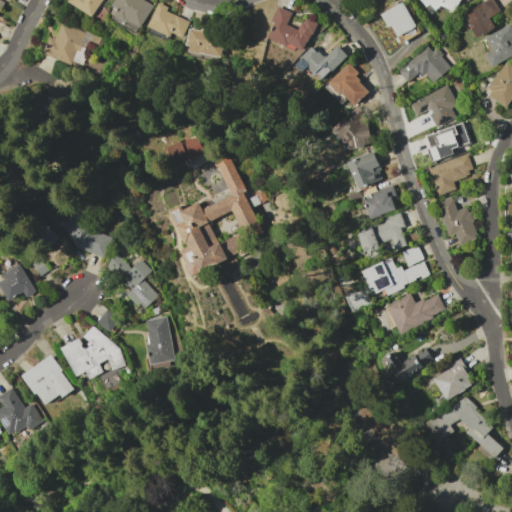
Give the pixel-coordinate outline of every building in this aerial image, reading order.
[(101,0),(91,16),(67,0),(101,0)] [(114,0),(142,0),(152,6),(137,30),(112,15),(116,10),(110,7),(114,0)] [(459,0),(454,12),(440,6),(431,14),(419,0),(459,0)] [(464,15),(486,0),(492,0),(498,8),(492,12),(499,24),(478,37),(464,15)] [(401,1),(414,25),(395,36),(381,12),(401,1)] [(157,2),(168,7),(166,11),(190,22),(184,37),(170,32),(169,35),(147,26),(157,2)] [(278,7),(292,13),(288,24),(297,28),(301,20),(304,21),(306,18),(316,22),(304,50),(289,43),(288,46),(268,38),(275,22),(273,20),(278,7)] [(61,22),(97,37),(85,66),(72,60),(70,64),(42,53),(50,34),(55,36),(61,22)] [(484,37),(510,23),(511,26),(511,55),(491,66),(485,54),(491,51),(484,37)] [(191,51),(192,46),(186,46),(189,30),(201,31),(201,29),(224,32),(221,55),(191,51)] [(312,46),(324,58),(337,45),(347,55),(322,80),(315,72),(312,74),(306,68),(303,71),(295,63),(312,46)] [(398,71),(427,46),(431,51),(436,48),(442,54),(440,56),(450,67),(432,82),(424,72),(421,75),(418,71),(407,81),(398,71)] [(505,61),(511,66),(511,97),(505,107),(483,90),(505,61)] [(348,63),(359,73),(356,75),(360,79),(358,80),(370,92),(353,108),(328,83),(348,63)] [(409,105),(446,85),(457,104),(450,108),(455,117),(436,127),(429,114),(432,112),(430,108),(415,116),(409,105)] [(372,142),(362,110),(331,120),(339,143),(345,141),(348,150),(372,142)] [(417,137),(442,128),(447,141),(468,134),(473,148),(440,159),(435,147),(422,152),(417,137)] [(195,135),(202,151),(188,158),(191,163),(186,165),(184,160),(175,164),(167,148),(195,135)] [(347,162),(373,151),(380,170),(378,171),(382,178),(358,188),(347,162)] [(192,275),(181,254),(188,251),(168,211),(180,205),(183,210),(199,202),(202,208),(231,193),(214,159),(227,152),(247,192),(243,194),(265,237),(192,275)] [(429,169),(467,155),(472,168),(468,169),(469,173),(453,179),(455,186),(438,193),(429,169)] [(365,200),(388,190),(396,209),(373,219),(365,200)] [(248,197),(256,194),(261,204),(253,208),(248,197)] [(436,204),(452,198),(456,210),(466,206),(469,213),(470,212),(473,220),(471,220),(476,233),(474,234),(476,238),(459,244),(455,232),(448,235),(436,204)] [(90,228),(112,237),(104,257),(79,247),(62,222),(78,211),(90,228)] [(401,213),(406,225),(401,227),(407,242),(393,248),(389,239),(378,243),(383,253),(366,260),(354,232),(401,213)] [(42,218),(58,237),(47,246),(32,226),(42,218)] [(401,253),(418,244),(424,257),(408,266),(401,253)] [(158,295),(141,311),(124,293),(130,288),(107,263),(118,252),(158,295)] [(39,274),(31,264),(43,256),(50,267),(39,274)] [(362,270),(391,257),(395,268),(400,266),(402,271),(424,261),(429,271),(406,281),(408,285),(387,294),(384,287),(376,291),(373,286),(369,287),(362,270)] [(19,263),(35,292),(26,297),(22,290),(8,299),(0,284),(0,279),(6,276),(4,271),(19,263)] [(385,306),(410,293),(414,302),(423,298),(425,301),(438,295),(445,308),(432,315),(434,319),(401,336),(385,306)] [(150,308),(158,305),(160,312),(152,315),(150,308)] [(96,321),(105,309),(118,319),(109,331),(96,321)] [(165,316),(174,359),(149,364),(145,345),(150,344),(145,320),(165,316)] [(86,370),(76,375),(61,347),(79,338),(84,348),(92,344),(83,336),(92,325),(119,347),(118,348),(124,364),(110,370),(106,359),(99,363),(103,372),(90,378),(86,370)] [(372,341),(377,338),(382,346),(377,349),(372,341)] [(399,380),(385,357),(395,350),(403,361),(415,354),(416,356),(426,350),(432,359),(399,380)] [(51,353),(75,388),(63,397),(60,393),(45,403),(38,392),(36,394),(21,373),(51,353)] [(433,379),(447,370),(445,366),(460,356),(465,365),(463,366),(474,383),(446,400),(433,379)] [(0,419),(0,406),(5,403),(0,396),(0,394),(10,387),(25,408),(32,403),(43,420),(28,430),(25,425),(16,431),(15,428),(9,432),(0,419)] [(474,410),(494,426),(488,433),(503,448),(494,457),(466,431),(469,427),(458,418),(449,424),(453,431),(437,441),(425,422),(465,397),(477,406),(474,410)]
